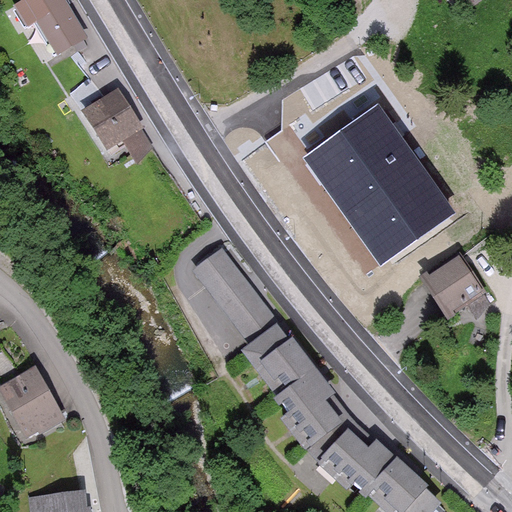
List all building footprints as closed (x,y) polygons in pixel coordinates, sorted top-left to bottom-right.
[(88,41),(63,0),(31,0),(14,10),(26,32),(36,26),(58,60),(88,41)] [(303,101),(321,127),(372,91),(359,72),(350,78),(345,71),(303,101)] [(153,150),(118,91),(81,114),(104,156),(123,145),(137,168),(153,150)] [(380,108),(346,131),(393,201),(427,179),(380,108)] [(307,454),(320,467),(357,424),(321,378),(223,251),(192,273),(250,349),(242,356),(277,403),(273,406),(278,412),(282,410),(288,417),(281,423),(305,455),(307,454)] [(460,259),(430,280),(427,276),(420,281),(447,325),(456,318),(454,317),(488,294),(473,274),(471,276),(460,259)] [(60,417),(36,372),(0,391),(0,392),(24,437),(60,417)] [(398,462),(357,424),(320,467),(318,469),(347,495),(351,491),(366,504),(369,502),(380,511),(436,511),(441,506),(426,493),(428,490),(398,462)] [(83,511),(82,496),(33,501),(34,511),(83,511)]
